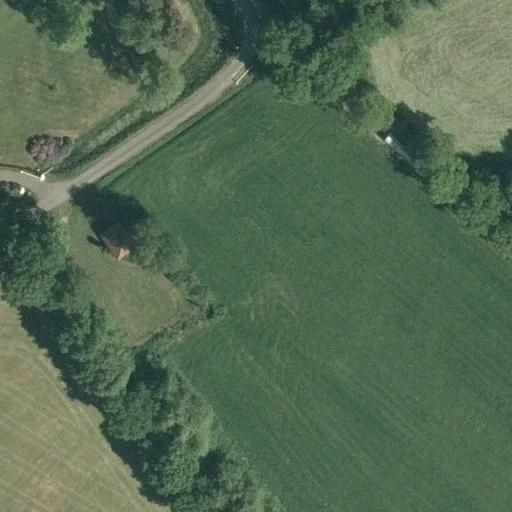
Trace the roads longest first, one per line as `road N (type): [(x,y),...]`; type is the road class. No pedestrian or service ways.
road 1 (unclassified): [(0,242),(213,89),(269,35)]
road 2 (unclassified): [(511,246),(269,35)]
